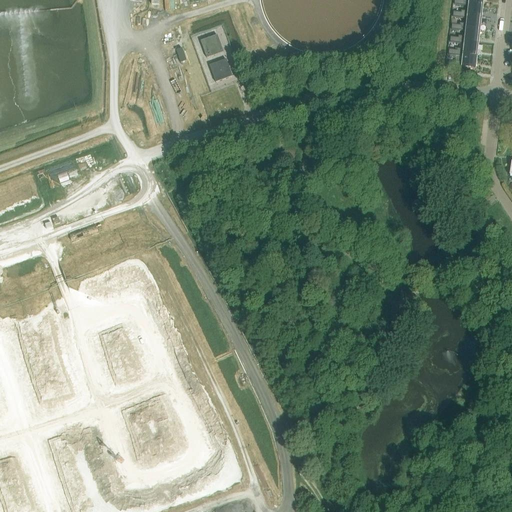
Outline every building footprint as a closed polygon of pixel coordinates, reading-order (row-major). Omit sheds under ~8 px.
[(453,12),(452,18),(460,18),(467,19),(468,17),(481,19),(482,6),(469,4),(469,6),(468,12),(461,11),(461,13),(458,13),(453,12)] [(452,25),(451,30),(459,31),(466,32),(466,30),(480,32),(481,19),(468,17),(467,19),(467,25),(460,24),(460,26),(452,25)] [(450,37),(449,43),(457,44),(465,45),(465,43),(478,44),(480,32),(466,30),(466,32),(465,37),(458,36),(458,38),(450,37)] [(207,59),(223,53),(217,36),(201,42),(207,59)] [(449,50),(448,55),(456,56),(463,57),(463,56),(477,57),(478,44),(465,43),(465,45),(464,50),(457,49),(457,51),(449,50)] [(176,51),(181,63),(187,62),(182,49),(176,51)] [(447,63),(446,68),(454,69),(462,70),(462,69),(475,70),(477,57),(463,56),(463,57),(463,63),(455,62),(455,64),(447,63)] [(210,66),(216,83),(232,77),(226,60),(210,66)]
